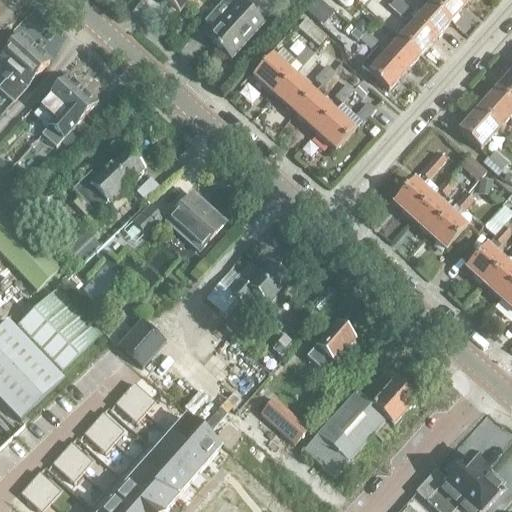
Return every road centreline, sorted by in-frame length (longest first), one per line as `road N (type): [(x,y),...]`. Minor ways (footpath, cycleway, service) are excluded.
road 1 (tertiary): [(320,223),(70,0)]
road 2 (residential): [(511,14),(320,223)]
road 3 (tertiary): [(489,377),(320,223)]
road 4 (residential): [(489,377),(369,511)]
